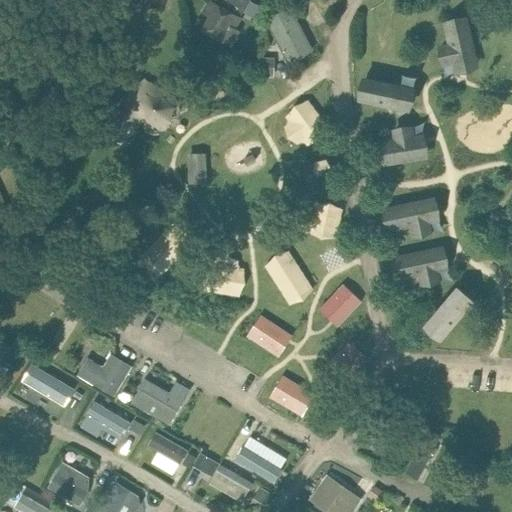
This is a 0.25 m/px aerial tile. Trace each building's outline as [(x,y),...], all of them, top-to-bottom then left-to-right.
[(202,29),(231,46),(239,30),(235,28),(241,18),(232,12),(238,0),(210,0),(211,0),(210,0),(209,0),(203,11),(210,15),(202,29)] [(283,13),(268,20),(289,61),(311,50),(305,39),(294,44),(289,34),(294,31),(289,21),(290,21),(288,17),(285,18),(283,13)] [(452,45),(440,48),(443,62),(472,55),(473,55),(464,17),(447,21),(450,33),(445,34),(447,40),(451,39),(452,45)] [(263,58),(262,74),(272,75),(274,58),(263,58)] [(364,80),(360,96),(397,104),(409,107),(413,90),(401,88),(364,80)] [(134,115),(151,126),(167,100),(150,89),(134,115)] [(286,112),(302,147),(333,133),(316,98),(286,112)] [(501,119),(460,122),(462,157),(503,154),(501,119)] [(382,144),(373,145),(376,163),(415,156),(410,126),(396,129),(398,141),(392,142),(392,138),(381,140),(382,144)] [(502,229),(500,177),(483,178),(484,230),(502,229)] [(423,202),(385,210),(388,227),(400,225),(401,229),(407,228),(406,224),(413,222),(415,234),(429,232),(423,202)] [(165,220),(154,256),(181,264),(192,228),(165,220)] [(268,260),(292,305),(318,292),(295,247),(268,260)] [(432,251),(393,259),(397,276),(409,274),(410,278),(415,277),(414,273),(421,271),(424,283),(437,280),(432,251)] [(208,275),(207,292),(250,294),(251,278),(208,275)] [(344,284),(326,303),(344,320),(362,301),(344,284)] [(440,337),(464,308),(451,297),(426,326),(440,337)] [(261,315),(248,336),(272,351),(285,331),(261,315)] [(0,341),(0,365),(10,347),(0,341)] [(352,341),(333,359),(349,377),(369,359),(352,341)] [(20,348),(15,356),(20,359),(25,351),(20,348)] [(101,373),(85,363),(78,374),(114,395),(131,365),(112,354),(101,373)] [(70,361),(66,367),(73,371),(77,365),(70,361)] [(411,398),(433,398),(432,375),(410,376),(411,398)] [(284,376),(271,397),(296,411),(308,390),(284,376)] [(463,376),(453,419),(472,423),(481,380),(463,376)] [(190,390),(177,382),(165,402),(140,388),(132,402),(170,424),(190,390)] [(76,391),(73,395),(80,399),(83,395),(76,391)] [(484,423),(511,423),(511,394),(497,394),(497,403),(484,403),(484,423)] [(72,397),(68,404),(75,408),(79,401),(72,397)] [(227,451),(239,419),(230,416),(228,422),(215,417),(205,443),(227,451)] [(135,419),(130,428),(140,434),(145,425),(135,419)] [(452,434),(450,440),(459,443),(461,437),(452,434)] [(243,446),(235,459),(273,481),(281,468),(252,451),(258,441),(250,436),(244,446),(243,446)] [(189,453),(183,463),(190,467),(196,457),(189,453)] [(201,453),(196,463),(213,472),(218,463),(201,453)] [(82,504),(97,476),(63,458),(49,486),(82,504)] [(222,466),(213,481),(245,501),(254,486),(222,466)] [(328,474),(310,500),(327,511),(350,511),(343,507),(353,492),(328,474)] [(117,511),(132,489),(117,479),(96,511),(117,511)] [(375,485),(368,496),(374,500),(381,489),(375,485)] [(260,487),(255,496),(264,502),(270,492),(260,487)] [(45,489),(41,495),(52,502),(55,495),(45,489)] [(60,511),(28,493),(17,511),(60,511)]
